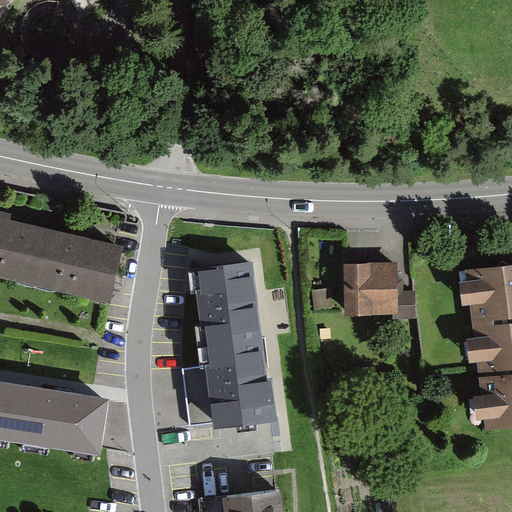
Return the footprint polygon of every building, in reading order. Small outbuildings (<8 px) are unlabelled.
[(223,17),(194,19),(199,75),(228,73),(223,17)] [(135,245),(0,211),(0,267),(121,299),(135,245)] [(404,262),(351,263),(352,315),(405,314),(404,262)] [(283,414),(256,263),(200,273),(227,424),(283,414)] [(511,266),(468,274),(492,428),(511,424),(511,266)] [(115,397),(0,378),(0,429),(108,447),(115,397)] [(292,511),(289,486),(233,492),(235,511),(292,511)]
